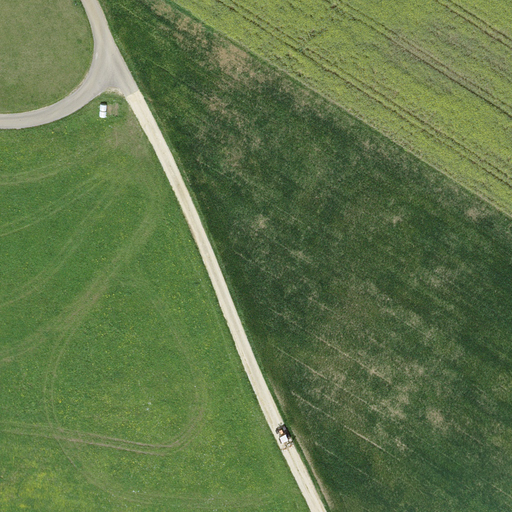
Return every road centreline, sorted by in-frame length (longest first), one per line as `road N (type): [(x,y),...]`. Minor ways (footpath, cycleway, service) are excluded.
road 1 (track): [(120,73),(158,138),(317,511)]
road 2 (unclassified): [(0,125),(76,108),(120,73),(91,0)]
